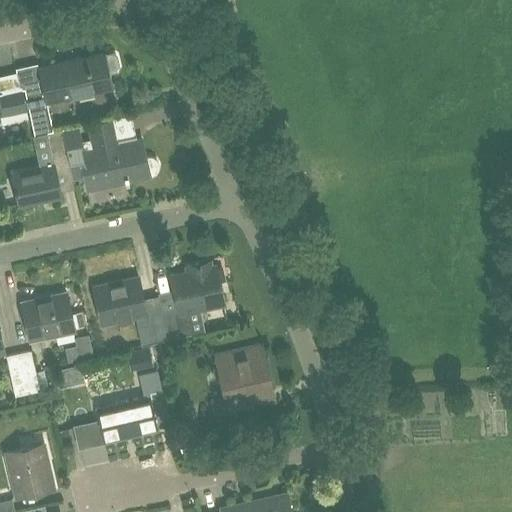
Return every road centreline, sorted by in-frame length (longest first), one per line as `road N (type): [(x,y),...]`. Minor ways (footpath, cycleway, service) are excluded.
road 1 (residential): [(333,454),(282,297),(238,204)]
road 2 (residential): [(0,258),(238,204)]
road 3 (residential): [(94,495),(333,454)]
road 4 (residential): [(238,204),(145,1)]
road 5 (residential): [(0,34),(145,1)]
